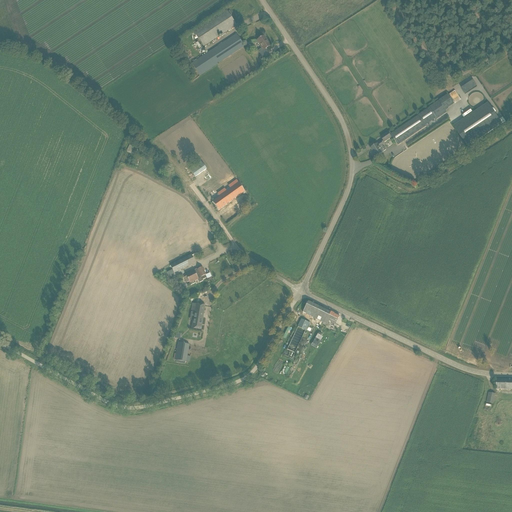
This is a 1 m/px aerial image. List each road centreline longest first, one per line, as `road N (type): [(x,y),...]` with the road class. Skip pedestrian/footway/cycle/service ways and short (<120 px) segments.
road 1 (unclassified): [(0,346),(118,411),(144,411),(245,381),(300,293)]
road 2 (unclassified): [(300,293),(345,194),(347,142),(257,0)]
road 3 (unclassified): [(511,375),(468,371),(300,293)]
road 4 (track): [(367,164),(414,191),(511,131)]
road 5 (unclassified): [(300,293),(252,263),(209,211)]
